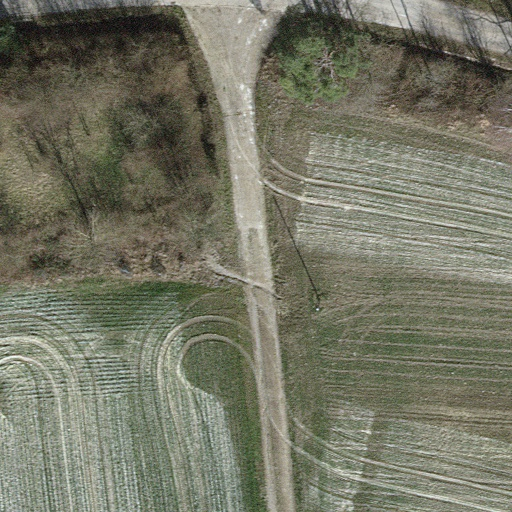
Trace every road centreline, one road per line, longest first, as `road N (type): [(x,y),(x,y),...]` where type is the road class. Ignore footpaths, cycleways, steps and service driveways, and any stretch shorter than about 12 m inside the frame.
road 1 (track): [(286,511),(273,328),(218,0)]
road 2 (track): [(331,0),(511,39)]
